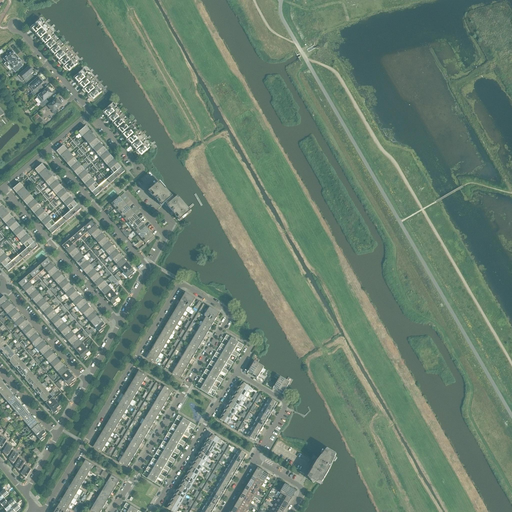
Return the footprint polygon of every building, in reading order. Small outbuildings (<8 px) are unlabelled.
[(35,34),(46,25),(45,26),(43,24),(44,23),(41,19),(30,29),(33,32),(35,31),(36,33),(35,34)] [(40,40),(51,30),(49,31),(48,29),(49,28),(46,25),(35,34),(38,38),(39,37),(41,38),(40,40)] [(44,45),(55,36),(54,37),(53,35),(54,34),(51,30),(40,40),(43,43),(44,42),(46,44),(44,45)] [(49,51),(60,41),(59,42),(57,40),(59,39),(55,36),(44,45),(47,49),(49,48),(50,49),(49,50),(49,51)] [(54,56),(65,47),(65,46),(63,48),(62,46),(63,45),(60,41),(49,51),(52,54),(54,53),(55,55),(54,56)] [(59,62),(70,52),(69,52),(68,53),(67,51),(68,50),(65,47),(54,56),(57,60),(58,59),(60,60),(58,61),(59,62)] [(21,61),(13,51),(4,59),(6,62),(4,64),(7,68),(10,66),(12,69),(15,67),(18,70),(23,66),(20,62),(21,61)] [(63,67),(74,58),(74,57),(73,58),(71,57),(73,56),(70,52),(59,62),(62,65),(63,64),(64,66),(63,67)] [(69,71),(78,64),(76,62),(77,61),(74,58),(63,67),(66,71),(68,69),(69,71)] [(29,76),(34,72),(31,69),(32,68),(30,66),(29,67),(18,76),(23,82),(24,81),(26,83),(32,79),(29,76)] [(78,84),(89,75),(88,76),(86,74),(87,73),(84,69),(73,79),(76,82),(78,81),(79,83),(78,84)] [(83,90),(94,80),(92,81),(91,79),(92,78),(89,75),(78,84),(81,88),(82,87),(84,88),(83,90)] [(39,87),(43,83),(41,80),(42,79),(40,77),(39,78),(38,77),(28,87),(32,92),(34,91),(36,94),(41,89),(39,87)] [(87,95),(99,86),(98,85),(97,87),(96,85),(97,84),(94,80),(83,90),(86,93),(87,92),(89,94),(87,95)] [(94,100),(102,92),(100,90),(102,89),(99,86),(87,95),(91,99),(92,98),(94,100)] [(48,88),(37,97),(41,103),(40,104),(43,107),(48,102),(46,99),(52,94),(48,88)] [(57,109),(62,105),(59,102),(58,100),(57,100),(57,99),(49,106),(50,107),(49,107),(51,110),(52,109),(53,111),(52,112),(54,115),(59,111),(57,109)] [(107,118),(118,109),(117,110),(115,108),(117,107),(113,103),(102,113),(106,116),(107,115),(109,117),(107,118)] [(112,124),(123,114),(122,115),(120,113),(121,112),(118,109),(107,118),(110,122),(112,121),(113,122),(112,124)] [(117,129),(128,120),(128,119),(126,121),(125,119),(126,118),(123,114),(112,124),(115,127),(116,126),(118,128),(117,129)] [(121,135),(132,125),(131,126),(129,124),(131,123),(128,120),(117,129),(120,133),(121,132),(123,133),(121,134),(121,135)] [(126,140),(137,131),(137,130),(136,132),(134,130),(136,129),(132,125),(121,135),(124,138),(126,137),(127,139),(126,140)] [(83,137),(90,131),(86,126),(79,133),(83,137)] [(86,141),(93,135),(90,131),(83,137),(86,141)] [(131,146),(142,136),(140,137),(139,135),(140,134),(137,131),(126,140),(129,144),(131,142),(132,144),(131,145),(131,146)] [(90,145),(97,139),(93,135),(86,141),(90,145)] [(135,151),(147,141),(146,141),(145,142),(144,141),(145,140),(142,136),(131,146),(134,149),(135,148),(137,150),(135,151)] [(93,149),(100,143),(97,139),(90,145),(93,149)] [(142,155),(150,148),(148,146),(150,145),(147,141),(135,151),(139,155),(140,153),(142,155)] [(97,153),(104,147),(100,143),(93,149),(97,153)] [(61,156),(68,150),(64,146),(57,152),(61,156)] [(100,157),(107,151),(104,147),(97,153),(100,157)] [(64,160),(71,154),(68,150),(61,156),(64,160)] [(104,162),(111,155),(107,151),(100,157),(104,162)] [(68,164),(75,158),(71,154),(64,160),(68,164)] [(107,166),(114,160),(111,155),(104,162),(107,166)] [(71,168),(78,162),(75,158),(68,164),(71,168)] [(111,170),(118,164),(114,160),(107,166),(111,170)] [(75,172),(82,166),(78,162),(71,168),(75,172)] [(39,174),(46,168),(42,164),(35,170),(39,174)] [(114,174),(121,167),(118,164),(111,170),(114,174)] [(78,177),(85,170),(82,166),(75,172),(78,177)] [(118,178),(125,172),(121,167),(114,174),(118,178)] [(43,179),(50,173),(46,168),(39,174),(43,179)] [(82,181),(89,174),(85,170),(78,177),(82,181)] [(46,183),(53,177),(50,173),(43,179),(46,183)] [(85,185),(92,179),(89,174),(82,181),(85,185)] [(111,184),(117,179),(118,178),(114,174),(107,180),(111,184)] [(50,187),(57,181),(53,177),(46,183),(50,187)] [(89,189),(96,183),(92,179),(85,185),(89,189)] [(53,191),(60,185),(57,181),(50,187),(53,191)] [(103,191),(110,185),(106,181),(99,186),(103,191)] [(185,204),(179,196),(176,199),(167,189),(166,190),(160,182),(149,192),(155,199),(156,198),(162,206),(166,203),(175,214),(174,214),(176,216),(187,207),(185,205),(185,204)] [(17,194),(24,188),(20,183),(13,189),(17,194)] [(92,193),(99,186),(96,183),(89,189),(92,193)] [(57,195),(64,189),(60,185),(53,191),(57,195)] [(96,197),(103,191),(99,186),(92,193),(96,197)] [(21,198),(28,192),(24,188),(17,194),(21,198)] [(60,199),(67,193),(64,189),(57,195),(60,199)] [(24,202),(31,196),(28,192),(21,198),(24,202)] [(64,203),(71,197),(67,193),(60,199),(64,203)] [(28,206),(35,200),(31,196),(24,202),(28,206)] [(68,207),(74,201),(71,197),(64,203),(68,207)] [(116,208),(124,201),(120,197),(112,204),(116,208)] [(31,210),(38,204),(35,200),(28,206),(31,210)] [(71,211),(78,205),(74,201),(68,207),(71,211)] [(119,213),(128,205),(124,201),(116,208),(119,213)] [(35,214),(42,208),(38,204),(31,210),(35,214)] [(74,215),(81,209),(78,205),(71,211),(74,215)] [(123,217),(132,210),(128,205),(119,213),(123,217)] [(191,212),(187,207),(176,216),(180,222),(191,212)] [(38,218),(45,212),(42,208),(35,214),(38,218)] [(0,217),(3,220),(10,214),(6,210),(0,215),(0,217)] [(127,222),(135,214),(132,210),(123,217),(127,222)] [(67,221),(74,215),(71,211),(64,217),(67,221)] [(42,222),(49,216),(45,212),(38,218),(42,222)] [(6,224),(13,218),(10,214),(3,220),(6,224)] [(131,226),(139,219),(135,214),(127,222),(131,226)] [(45,226),(52,220),(49,216),(42,222),(45,226)] [(10,228),(17,222),(13,218),(6,224),(10,228)] [(59,228),(66,222),(63,218),(55,224),(59,228)] [(134,230),(143,223),(139,219),(131,226),(134,230)] [(49,230),(55,224),(52,220),(45,226),(49,230)] [(84,228),(78,233),(81,238),(84,236),(88,232),(95,226),(95,225),(92,221),(87,225),(85,227),(84,228)] [(13,232),(20,226),(17,222),(10,228),(13,232)] [(138,235),(147,227),(143,223),(134,230),(138,235)] [(52,234),(59,228),(55,224),(49,230),(52,234)] [(17,237),(24,230),(20,226),(13,232),(17,237)] [(92,236),(99,229),(95,226),(88,232),(92,236)] [(142,239),(151,232),(147,227),(138,235),(142,239)] [(95,240),(102,234),(99,229),(92,236),(95,240)] [(20,241),(27,235),(24,230),(17,237),(20,241)] [(146,244),(154,236),(151,232),(142,239),(146,244)] [(67,242),(62,246),(66,251),(73,245),(78,241),(80,239),(81,238),(78,233),(77,233),(77,234),(76,234),(70,240),(69,240),(67,242)] [(99,244),(106,238),(102,234),(95,240),(99,244)] [(24,245),(31,239),(27,235),(20,241),(24,245)] [(102,248),(109,242),(106,238),(99,244),(102,248)] [(27,249),(34,243),(31,239),(24,245),(27,249)] [(106,252),(113,246),(109,242),(102,248),(106,252)] [(31,253),(38,247),(34,243),(27,249),(31,253)] [(70,255),(77,249),(73,245),(66,251),(70,255)] [(109,256),(116,250),(113,246),(106,252),(109,256)] [(24,259),(31,253),(27,249),(20,255),(24,259)] [(73,259),(80,253),(77,249),(70,255),(73,259)] [(113,260),(120,254),(116,250),(109,256),(113,260)] [(77,263),(84,257),(80,253),(73,259),(77,263)] [(0,261),(2,264),(9,258),(5,254),(0,258),(0,261)] [(116,264),(123,258),(120,254),(113,260),(116,264)] [(16,266),(23,260),(19,256),(12,262),(16,266)] [(80,267),(87,261),(84,257),(77,263),(80,267)] [(5,268),(12,262),(9,258),(2,264),(5,268)] [(120,268),(127,262),(123,258),(116,264),(120,268)] [(33,272),(37,276),(38,275),(40,273),(45,269),(52,263),(48,259),(43,263),(41,265),(40,265),(34,271),(33,271),(33,272)] [(84,271),(91,265),(87,261),(80,267),(84,271)] [(8,272),(16,266),(12,262),(5,268),(8,272)] [(135,272),(127,262),(120,268),(130,279),(133,276),(132,275),(135,272)] [(48,273),(55,267),(52,263),(45,269),(48,273)] [(87,275),(94,269),(91,265),(84,271),(87,275)] [(52,277),(59,271),(55,267),(48,273),(52,277)] [(91,279),(98,273),(94,269),(87,275),(91,279)] [(55,281),(62,275),(59,271),(52,277),(55,281)] [(24,280),(19,284),(23,288),(29,283),(30,282),(35,278),(37,276),(33,272),(26,277),(26,278),(24,280)] [(94,283),(101,277),(98,273),(91,279),(94,283)] [(59,285),(66,279),(62,275),(55,281),(59,285)] [(98,287),(105,281),(101,277),(94,283),(98,287)] [(62,289),(69,283),(66,279),(59,285),(62,289)] [(101,291),(108,285),(105,281),(98,287),(101,291)] [(26,292),(33,287),(29,283),(23,288),(26,292)] [(66,294),(73,287),(69,283),(62,289),(66,294)] [(105,296),(112,290),(108,285),(101,291),(105,296)] [(30,296),(36,291),(33,287),(26,292),(30,296)] [(69,298),(76,292),(73,287),(66,294),(69,298)] [(120,299),(118,296),(112,290),(105,296),(114,307),(118,304),(117,302),(120,299)] [(33,300),(40,295),(36,291),(30,296),(33,300)] [(73,302),(80,296),(76,292),(69,298),(73,302)] [(190,308),(195,299),(186,293),(180,302),(189,306),(188,307),(190,308)] [(37,304),(43,299),(40,295),(33,300),(37,304)] [(0,307),(1,307),(1,306),(8,300),(4,296),(3,297),(0,299),(0,307)] [(76,306),(83,300),(80,296),(73,302),(76,306)] [(40,309),(47,303),(43,299),(37,304),(40,309)] [(5,310),(12,305),(8,300),(1,306),(1,307),(5,310)] [(80,310),(87,304),(83,300),(76,306),(80,310)] [(188,307),(189,306),(180,302),(178,306),(186,311),(188,307)] [(44,313),(50,307),(47,303),(40,309),(44,313)] [(83,314),(90,308),(87,304),(80,310),(83,314)] [(8,315),(15,309),(12,305),(5,310),(8,315)] [(183,316),(186,311),(178,306),(175,311),(183,316)] [(47,317),(54,311),(50,307),(44,313),(47,317)] [(214,322),(220,313),(210,307),(204,316),(206,317),(214,322)] [(87,318),(94,312),(90,308),(83,314),(87,318)] [(12,319),(19,313),(15,309),(8,315),(12,319)] [(51,321),(57,315),(54,311),(47,317),(51,321)] [(180,320),(183,316),(175,311),(172,315),(180,320)] [(90,322),(98,316),(94,312),(87,318),(90,322)] [(15,323),(22,317),(19,313),(12,319),(15,323)] [(54,325),(61,319),(57,315),(51,321),(54,325)] [(178,325),(180,320),(172,315),(169,320),(178,325)] [(106,326),(98,316),(90,322),(100,333),(104,330),(103,329),(106,326)] [(19,327),(26,321),(22,317),(15,323),(19,327)] [(206,317),(203,322),(212,326),(214,322),(206,317)] [(58,329),(65,323),(61,319),(54,325),(58,329)] [(175,330),(178,325),(169,320),(166,325),(175,330)] [(22,331),(29,325),(26,321),(19,327),(22,331)] [(212,326),(203,322),(201,326),(209,331),(212,326)] [(61,333),(68,327),(65,323),(58,329),(61,333)] [(26,335),(33,329),(29,325),(22,331),(26,335)] [(172,334),(175,330),(166,325),(164,329),(172,334)] [(209,331),(201,326),(198,331),(206,336),(209,331)] [(65,337),(72,331),(68,327),(61,333),(65,337)] [(29,339),(36,333),(33,329),(26,335),(29,339)] [(169,339),(172,334),(164,329),(161,334),(169,339)] [(68,341),(75,335),(72,331),(65,337),(68,341)] [(206,336),(198,331),(195,335),(203,340),(206,336)] [(33,343),(40,337),(36,333),(29,339),(33,343)] [(166,344),(169,339),(161,334),(158,339),(166,344)] [(72,345),(79,339),(75,335),(68,341),(72,345)] [(203,340),(195,335),(192,340),(200,345),(203,340)] [(230,349),(235,340),(227,335),(224,339),(229,341),(226,346),(230,349)] [(37,347),(43,341),(40,337),(33,343),(37,347)] [(75,349),(82,343),(79,339),(72,345),(75,349)] [(164,348),(166,344),(158,339),(155,343),(164,348)] [(200,345),(192,340),(189,345),(198,350),(200,345)] [(241,349),(244,345),(235,340),(230,349),(234,351),(237,346),(241,349)] [(2,351),(9,345),(5,341),(0,345),(0,350),(2,351)] [(40,351),(47,345),(43,341),(37,347),(40,351)] [(91,353),(88,350),(82,343),(75,349),(85,361),(89,358),(87,356),(91,353)] [(161,353),(164,348),(155,343),(153,348),(161,353)] [(230,349),(226,346),(221,343),(219,347),(224,350),(221,355),(225,357),(230,349)] [(5,356),(12,350),(9,345),(2,351),(3,353),(5,356)] [(44,355),(50,350),(47,345),(40,351),(44,355)] [(198,350),(189,345),(187,349),(195,354),(198,350)] [(158,358),(161,353),(153,348),(150,353),(158,358)] [(195,354),(187,349),(184,354),(192,359),(195,354)] [(239,354),(234,351),(230,349),(225,357),(229,359),(232,355),(236,357),(239,354)] [(9,360),(16,354),(12,350),(5,356),(8,359),(9,360)] [(47,359),(54,353),(51,350),(50,350),(44,355),(47,359)] [(220,366),(225,357),(221,355),(216,352),(214,356),(219,359),(216,364),(220,366)] [(51,364),(58,358),(54,353),(47,359),(51,364)] [(146,358),(155,363),(158,358),(150,353),(146,358)] [(13,365),(20,358),(16,354),(9,360),(10,362),(13,365)] [(192,359),(184,354),(181,359),(189,364),(192,359)] [(231,366),(233,362),(229,359),(225,357),(220,366),(223,368),(226,363),(231,366)] [(17,369),(23,363),(20,358),(13,365),(15,367),(17,369)] [(54,368),(61,362),(58,358),(51,364),(54,368)] [(189,364),(181,359),(178,363),(187,368),(189,364)] [(215,374),(220,366),(216,364),(211,361),(209,365),(214,367),(211,372),(215,374)] [(58,372),(65,366),(64,365),(61,362),(54,368),(58,372)] [(252,376),(258,365),(254,362),(247,373),(252,376)] [(20,373),(27,367),(23,363),(17,369),(18,370),(18,371),(20,373)] [(187,368),(178,363),(176,368),(184,373),(187,368)] [(252,376),(257,379),(263,368),(258,365),(252,376)] [(61,376),(68,370),(65,366),(58,372),(59,374),(61,376)] [(226,375),(228,371),(223,368),(220,366),(215,374),(218,377),(221,372),(226,374),(226,375)] [(24,377),(31,371),(27,367),(20,373),(22,376),(23,376),(24,377)] [(184,373),(176,368),(172,374),(180,379),(184,373)] [(215,374),(211,372),(206,369),(204,373),(209,376),(206,381),(209,383),(215,374)] [(77,380),(73,376),(68,370),(61,376),(71,387),(74,384),(73,383),(77,380)] [(28,382),(35,376),(31,371),(24,377),(25,379),(28,382)] [(144,381),(147,376),(139,371),(136,377),(144,381)] [(221,383),(223,379),(218,377),(215,374),(209,383),(213,385),(216,380),(221,383)] [(32,386),(38,380),(35,376),(28,382),(30,385),(30,384),(32,386)] [(141,386),(144,381),(136,377),(133,381),(141,386)] [(209,383),(206,381),(201,378),(199,382),(203,384),(200,390),(204,392),(209,383)] [(278,392),(284,381),(279,378),(273,389),(278,392)] [(35,391),(42,384),(38,380),(32,386),(33,388),(35,391)] [(138,391),(141,386),(133,381),(130,386),(138,391)] [(283,395),(289,384),(284,381),(278,392),(283,395)] [(250,387),(249,386),(250,385),(247,384),(247,385),(242,382),(241,383),(241,384),(239,387),(247,392),(250,387)] [(39,395),(46,389),(47,388),(43,383),(42,384),(35,391),(37,393),(38,393),(39,395)] [(216,392),(218,388),(213,385),(209,383),(204,392),(208,394),(211,389),(215,392),(216,392)] [(0,392),(3,397),(10,391),(6,386),(0,391),(0,392)] [(136,395),(138,391),(130,386),(127,390),(136,395)] [(170,397),(173,391),(165,386),(161,392),(170,397)] [(247,392),(239,387),(238,388),(239,388),(238,389),(238,388),(236,391),(245,396),(247,392)] [(42,399),(49,393),(46,389),(39,395),(40,396),(42,399)] [(133,400),(136,395),(127,390),(124,395),(133,400)] [(7,401),(14,396),(10,391),(3,397),(7,401)] [(245,396),(236,391),(236,392),(235,393),(233,396),(242,401),(245,396)] [(170,397),(161,392),(159,396),(167,401),(170,397)] [(47,404),(53,398),(49,393),(42,399),(45,402),(47,404)] [(130,405),(133,400),(124,395),(122,400),(130,405)] [(11,406),(18,400),(14,396),(7,401),(11,406)] [(167,401),(159,396),(156,401),(164,406),(167,401)] [(242,401),(233,396),(233,397),(233,398),(232,398),(231,401),(239,406),(242,401)] [(62,407),(59,404),(53,398),(47,404),(48,405),(47,405),(56,415),(59,412),(58,410),(62,407)] [(277,403),(273,400),(273,399),(271,398),(270,399),(269,398),(266,403),(274,408),(276,405),(277,404),(277,403)] [(16,411),(22,405),(18,400),(11,406),(16,411)] [(127,409),(130,405),(122,400),(119,404),(127,409)] [(164,406),(156,401),(153,406),(161,411),(164,406)] [(239,406),(231,401),(230,401),(230,402),(229,402),(228,405),(236,410),(239,406)] [(274,408),(266,403),(263,408),(272,413),(273,410),(274,409),(274,408)] [(124,414),(127,409),(119,404),(116,409),(124,414)] [(20,416),(26,410),(22,405),(16,411),(20,416)] [(236,410),(228,405),(227,406),(228,406),(227,407),(225,410),(234,415),(236,410)] [(161,411),(153,406),(150,410),(159,415),(161,411)] [(272,413),(263,408),(261,412),(269,417),(271,414),(270,414),(271,413),(272,413)] [(122,418),(124,414),(116,409),(113,414),(122,418)] [(24,421),(30,415),(26,410),(20,416),(24,421)] [(159,415),(150,410),(148,415),(156,420),(159,415)] [(234,415),(225,410),(225,411),(224,412),(222,415),(231,420),(234,415)] [(269,417),(261,412),(258,417),(266,422),(268,419),(268,418),(269,417)] [(119,423),(122,418),(113,414),(111,418),(119,423)] [(28,425),(35,420),(30,415),(24,421),(28,425)] [(156,420),(148,415),(145,420),(153,425),(156,420)] [(182,429),(187,420),(179,415),(176,419),(177,419),(181,422),(178,427),(182,429)] [(228,424),(231,420),(222,415),(222,416),(221,416),(219,419),(224,422),(224,423),(226,425),(227,424),(228,424)] [(266,422),(258,417),(255,421),(263,427),(265,424),(265,423),(266,423),(266,422)] [(116,428),(119,423),(111,418),(108,423),(116,428)] [(32,430),(39,424),(35,420),(28,425),(32,430)] [(153,425),(145,420),(142,424),(150,429),(153,425)] [(193,429),(196,425),(187,420),(182,429),(186,431),(189,426),(193,429)] [(263,427),(255,421),(252,426),(261,431),(262,428),(263,427)] [(113,432),(116,428),(108,423),(105,428),(113,432)] [(47,434),(39,424),(32,430),(41,442),(45,438),(44,437),(47,434)] [(150,429),(142,424),(139,429),(147,434),(150,429)] [(177,438),(182,429),(178,427),(173,424),(171,428),(172,428),(176,430),(173,435),(177,438)] [(261,431),(252,426),(249,431),(258,436),(260,433),(259,433),(260,432),(261,431)] [(111,437),(113,432),(105,428),(102,432),(111,437)] [(147,434),(139,429),(136,434),(145,439),(147,434)] [(188,438),(191,434),(190,434),(186,431),(182,429),(177,438),(181,440),(184,435),(188,438)] [(258,436),(249,431),(247,436),(248,436),(247,437),(249,439),(250,438),(255,441),(257,437),(257,436),(257,437),(258,436)] [(108,442),(111,437),(102,432),(99,437),(108,442)] [(172,446),(177,438),(173,435),(169,433),(168,432),(166,436),(171,439),(168,444),(172,446)] [(219,438),(218,438),(219,437),(217,435),(216,436),(211,433),(210,435),(211,435),(210,436),(210,435),(208,438),(217,443),(219,438)] [(145,439),(136,434),(134,438),(142,443),(145,439)] [(5,449),(9,442),(7,441),(8,440),(3,435),(4,435),(3,435),(0,440),(0,448),(1,450),(2,448),(3,448),(5,449)] [(105,446),(108,442),(99,437),(97,441),(105,446)] [(142,443),(134,438),(131,443),(139,448),(142,443)] [(183,447),(185,443),(185,442),(185,443),(181,440),(177,438),(172,446),(176,448),(179,444),(183,446),(183,447)] [(217,443),(208,438),(208,439),(207,440),(205,443),(214,448),(217,443)] [(102,452),(105,446),(97,441),(93,447),(102,452)] [(172,446),(168,444),(163,441),(161,445),(166,448),(163,452),(167,455),(172,446)] [(11,456),(15,449),(13,448),(14,447),(10,442),(9,442),(5,449),(3,452),(7,457),(8,455),(9,455),(11,456)] [(139,448),(131,443),(128,448),(136,453),(139,448)] [(214,448),(205,443),(205,444),(205,445),(204,445),(203,448),(211,453),(214,448)] [(178,455),(180,451),(176,448),(172,446),(167,455),(170,457),(173,452),(178,455)] [(136,453),(128,448),(125,452),(134,457),(136,453)] [(211,453),(203,448),(202,448),(202,449),(200,452),(208,457),(211,453)] [(17,464),(22,457),(19,455),(20,455),(16,450),(16,449),(15,449),(11,456),(9,460),(13,464),(14,462),(15,463),(15,462),(17,464)] [(247,455),(242,452),(242,451),(240,449),(239,450),(238,450),(235,455),(244,460),(245,457),(245,456),(246,456),(247,455)] [(330,469),(336,455),(326,449),(317,461),(308,477),(310,479),(309,480),(310,481),(311,480),(313,483),(315,481),(321,484),(330,469)] [(158,450),(156,453),(156,454),(156,453),(161,456),(158,461),(161,463),(167,455),(163,452),(158,450)] [(134,457),(125,452),(123,457),(131,462),(134,457)] [(208,457),(200,452),(199,453),(200,453),(199,454),(197,457),(205,462),(208,457)] [(173,464),(175,460),(170,457),(167,455),(161,463),(165,466),(168,461),(173,463),(173,464)] [(244,460),(235,455),(232,459),(241,464),(243,461),(242,461),(243,460),(244,460)] [(23,471),(28,464),(25,463),(26,462),(22,457),(17,464),(15,467),(19,472),(20,470),(21,470),(23,471)] [(131,462),(123,457),(119,463),(127,468),(131,462)] [(205,462),(197,457),(197,458),(196,459),(194,461),(203,467),(205,462)] [(151,461),(151,462),(155,465),(153,470),(156,472),(161,463),(158,461),(153,458),(151,461)] [(241,464),(232,459),(230,464),(238,469),(240,466),(240,465),(241,464)] [(90,471),(94,465),(86,460),(82,466),(90,471)] [(203,467),(194,461),(194,462),(193,463),(191,466),(200,471),(203,467)] [(168,472),(170,468),(165,466),(161,463),(156,472),(160,474),(163,469),(168,472),(167,472),(168,472)] [(27,477),(32,469),(28,464),(23,471),(21,474),(25,479),(27,477)] [(238,469),(230,464),(227,468),(235,473),(237,471),(237,470),(238,470),(238,469)] [(88,475),(90,471),(82,466),(79,470),(88,475)] [(200,471),(191,466),(191,467),(191,468),(190,468),(189,471),(197,476),(200,471)] [(99,475),(102,470),(97,467),(93,472),(99,475)] [(148,467),(145,471),(146,471),(150,473),(147,479),(151,481),(156,472),(153,470),(148,467)] [(235,473),(227,468),(224,473),(233,478),(234,475),(235,474),(235,473)] [(257,472),(256,473),(265,478),(268,474),(268,473),(260,469),(259,468),(258,469),(259,469),(258,471),(258,470),(257,472)] [(85,480),(88,475),(79,470),(77,475),(85,480)] [(106,479),(109,474),(104,471),(100,476),(106,479)] [(197,476),(189,471),(188,472),(188,473),(186,475),(194,481),(197,476)] [(163,481),(165,477),(160,474),(156,472),(151,481),(155,483),(158,478),(163,481)] [(233,478),(224,473),(221,478),(230,483),(232,480),(231,480),(232,479),(233,478)] [(253,477),(263,482),(265,478),(256,473),(256,474),(255,475),(255,476),(255,477),(254,476),(253,477)] [(82,485),(85,480),(77,475),(74,480),(82,485)] [(116,486),(120,480),(111,475),(108,481),(116,486)] [(194,481),(186,475),(185,476),(186,476),(185,477),(183,480),(192,485),(194,481)] [(263,482),(253,477),(253,478),(254,478),(253,479),(252,479),(251,481),(260,487),(261,486),(263,482)] [(230,483),(221,478),(219,482),(227,487),(229,484),(229,483),(229,484),(230,483)] [(79,489),(82,485),(74,480),(71,484),(79,489)] [(192,485),(183,480),(183,481),(182,482),(180,485),(189,490),(192,485)] [(108,481),(105,486),(112,490),(113,491),(116,486),(108,481)] [(260,487),(251,481),(250,482),(250,484),(249,485),(248,486),(257,491),(259,488),(263,490),(264,488),(261,486),(260,487)] [(227,487),(219,482),(216,487),(224,492),(226,489),(226,488),(227,488),(227,487)] [(77,494),(79,489),(71,484),(68,489),(77,494)] [(286,484),(283,489),(293,494),(293,493),(294,492),(293,492),(294,490),(295,491),(295,490),(286,485),(286,484)] [(189,490),(180,485),(180,486),(180,487),(179,486),(178,489),(186,494),(189,490)] [(105,486),(102,490),(110,495),(111,495),(113,491),(112,490),(105,486)] [(257,491),(248,486),(248,487),(248,488),(247,488),(246,490),(255,496),(255,495),(257,491)] [(224,492),(216,487),(213,492),(222,497),(223,494),(223,493),(224,493),(224,492)] [(0,501),(4,498),(9,494),(5,489),(0,493),(0,501)] [(74,499),(77,494),(68,489),(66,494),(74,499)] [(186,494),(178,489),(177,490),(177,491),(175,494),(183,499),(186,494)] [(283,489),(281,493),(290,499),(290,498),(290,497),(290,496),(291,497),(292,495),(293,494),(283,489)] [(111,495),(102,490),(100,495),(108,500),(111,495)] [(255,496),(246,490),(245,491),(244,493),(245,493),(244,494),(243,495),(252,500),(254,497),(258,499),(259,497),(255,495),(255,496)] [(222,497),(213,492),(210,496),(219,501),(220,498),(221,497),(221,498),(222,497)] [(279,497),(278,498),(287,503),(288,502),(289,501),(288,500),(289,499),(290,499),(281,493),(279,497)] [(71,503),(74,499),(66,494),(63,498),(71,503)] [(183,499),(175,494),(174,495),(175,495),(174,496),(172,499),(180,504),(183,499)] [(108,500),(100,495),(97,500),(105,505),(108,500)] [(252,500),(243,495),(243,496),(242,497),(241,498),(240,499),(250,504),(252,500)] [(275,495),(274,497),(278,499),(276,502),(285,508),(285,507),(285,506),(285,505),(286,505),(287,504),(287,503),(278,498),(279,497),(275,495)] [(219,501),(210,496),(208,501),(216,506),(218,503),(217,503),(218,502),(219,501)] [(7,511),(17,504),(13,499),(8,503),(4,498),(0,501),(0,502),(2,505),(3,507),(7,511)] [(68,508),(71,503),(63,498),(60,503),(68,508)] [(180,504),(172,499),(172,500),(171,501),(171,500),(169,503),(178,508),(180,504)] [(250,504),(240,499),(240,500),(239,502),(239,503),(238,503),(247,509),(249,505),(252,508),(254,506),(250,504)] [(105,505),(97,500),(94,504),(102,509),(105,505)] [(216,506),(208,501),(205,506),(213,511),(215,508),(215,507),(216,506)] [(274,505),(273,506),(282,511),(283,509),(284,508),(285,508),(276,502),(274,505)] [(64,511),(65,511),(68,508),(60,503),(57,508),(64,511)] [(132,511),(135,508),(126,503),(124,507),(129,510),(127,511),(132,511)] [(175,511),(178,508),(169,503),(169,504),(169,505),(168,505),(166,508),(171,511),(170,511),(175,511)] [(245,511),(247,509),(238,503),(237,504),(238,505),(237,506),(237,505),(236,507),(235,508),(242,511),(245,511)] [(270,503),(269,505),(272,507),(270,511),(272,511),(282,511),(273,506),(274,505),(270,503)]
